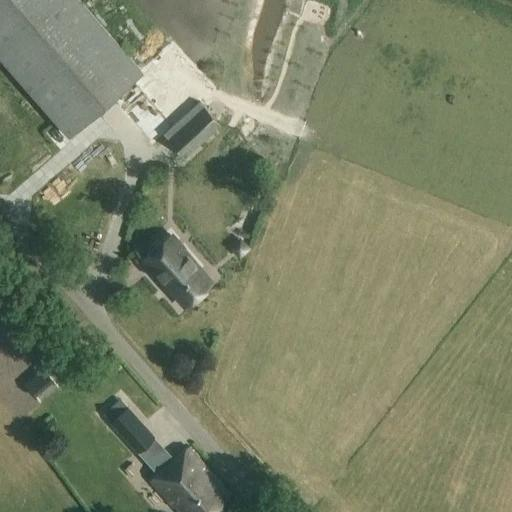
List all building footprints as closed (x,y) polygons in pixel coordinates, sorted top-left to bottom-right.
[(0,0),(0,58),(72,139),(145,74),(79,0),(0,0)] [(186,158),(221,125),(203,106),(168,139),(186,158)] [(186,302),(212,278),(181,243),(182,243),(169,228),(141,253),(166,280),(167,280),(186,302)] [(22,399),(31,415),(47,406),(38,390),(22,399)] [(149,467),(162,456),(150,442),(155,438),(121,399),(104,414),(149,467)] [(179,511),(217,511),(235,496),(191,450),(152,485),(176,511),(178,510),(179,511)]
